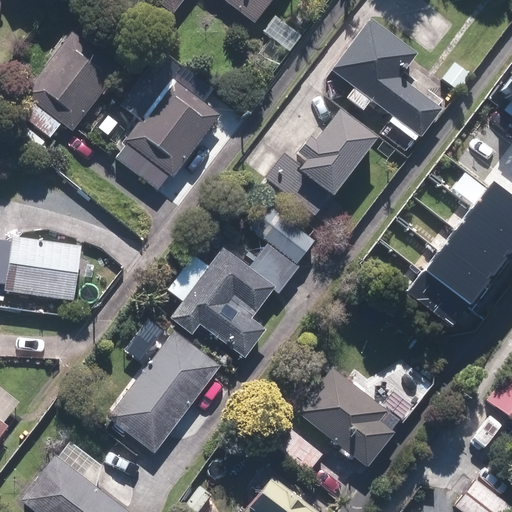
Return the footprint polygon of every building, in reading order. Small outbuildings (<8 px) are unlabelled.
[(156,0),(178,16),(189,0),(222,0),(255,23),(271,0),(156,0)] [(411,51),(368,21),(331,72),(421,135),(440,108),(394,76),(411,51)] [(122,67),(71,29),(23,94),(73,131),(122,67)] [(511,73),(501,87),(511,95),(511,73)] [(221,115),(171,77),(122,142),(172,180),(221,115)] [(375,135),(339,109),(316,140),(308,134),(294,153),(302,159),(294,170),(331,196),(375,135)] [(471,198),(433,171),(399,218),(438,245),(471,198)] [(511,233),(511,195),(494,182),(476,205),(511,233)] [(317,241),(266,204),(248,228),(300,265),(317,241)] [(502,262),(511,250),(511,233),(476,205),(458,227),(502,262)] [(485,284),(502,262),(458,227),(440,249),(485,284)] [(79,245),(11,236),(4,292),(71,301),(79,245)] [(274,286),(221,248),(170,320),(189,333),(197,322),(245,356),(264,329),(250,319),(274,286)] [(467,306),(485,284),(440,249),(423,270),(467,306)] [(452,324),(467,306),(423,270),(408,288),(452,324)] [(220,366),(173,332),(109,419),(156,453),(220,366)] [(511,358),(486,395),(511,412),(511,358)] [(399,422),(331,367),(296,411),(363,466),(399,422)] [(323,453),(281,421),(266,442),(307,473),(323,453)] [(132,511),(55,456),(23,500),(39,511),(132,511)] [(453,501),(467,511),(509,511),(511,510),(511,502),(475,474),(453,501)] [(315,511),(316,511),(270,477),(248,507),(254,511),(315,511)]
